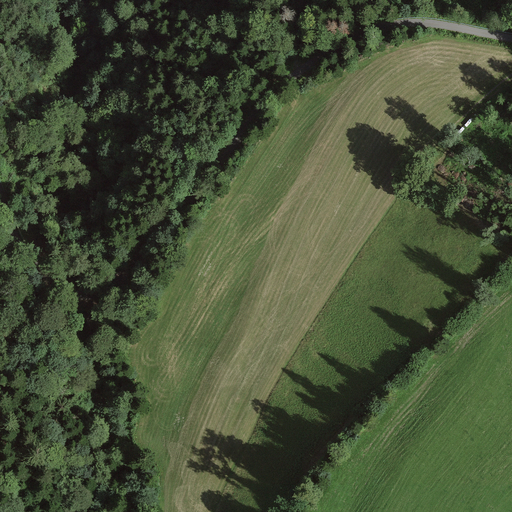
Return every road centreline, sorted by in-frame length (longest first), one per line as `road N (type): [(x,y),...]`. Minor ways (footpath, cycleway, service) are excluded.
road 1 (unclassified): [(511,38),(403,22),(363,32),(300,66),(153,239),(96,292),(70,290),(26,251),(0,190)]
road 2 (track): [(382,213),(422,158),(511,75)]
road 3 (track): [(194,146),(214,72),(281,0)]
